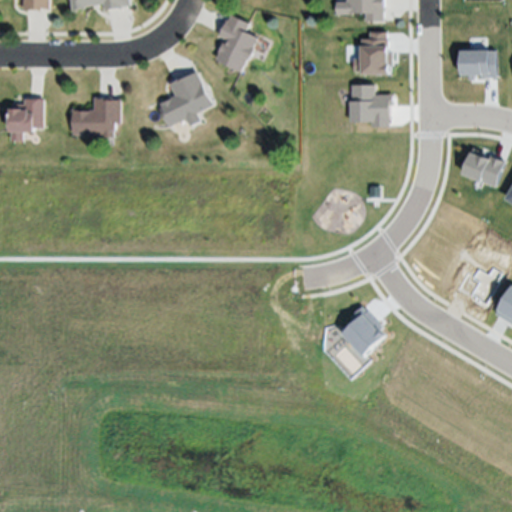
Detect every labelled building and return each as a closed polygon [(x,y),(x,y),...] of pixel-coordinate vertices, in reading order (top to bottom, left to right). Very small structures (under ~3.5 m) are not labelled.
[(49,0),(49,11),(24,10),(24,0),(49,0)] [(128,0),(129,6),(104,10),(103,4),(85,7),(86,9),(73,11),(71,0),(128,0)] [(333,19),(363,19),(363,26),(380,26),(380,0),(344,0),(345,6),(333,6),(333,19)] [(256,38),(238,73),(213,60),(223,40),(217,37),(228,14),(247,23),(243,31),(256,38)] [(204,110),(169,128),(158,106),(174,97),(168,85),(185,75),(204,110)] [(74,135),(74,110),(94,110),(94,97),(112,97),(112,100),(120,100),(120,123),(114,123),(114,137),(103,137),(103,135),(74,135)] [(45,99),(44,128),(35,128),(35,133),(26,133),(25,141),(12,141),(13,105),(26,105),(26,99),(45,99)] [(374,161),(375,176),(396,176),(395,160),(374,161)]
